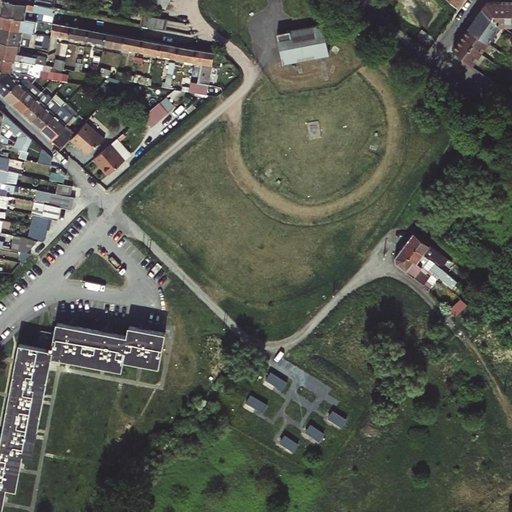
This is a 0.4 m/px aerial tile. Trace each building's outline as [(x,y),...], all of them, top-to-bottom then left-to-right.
[(50,7),(14,0),(2,0),(1,13),(42,20),(43,13),(53,15),(54,8),(50,7)] [(511,1),(486,2),(482,7),(501,25),(511,24),(511,1)] [(482,7),(468,27),(488,42),(501,25),(482,7)] [(140,12),(138,23),(163,28),(165,17),(140,12)] [(42,20),(1,13),(0,15),(0,25),(9,27),(9,30),(23,32),(24,24),(42,28),(41,33),(51,34),(52,34),(54,22),(42,20)] [(72,26),(54,22),(52,34),(69,37),(72,26)] [(276,32),(283,62),(329,54),(322,24),(276,32)] [(0,25),(0,40),(20,45),(21,41),(22,34),(23,32),(9,30),(9,27),(0,25)] [(88,29),(72,26),(69,37),(86,41),(88,29)] [(468,27),(453,48),(472,66),(488,42),(468,27)] [(106,32),(88,29),(86,41),(104,44),(106,32)] [(37,48),(49,50),(51,34),(41,33),(40,32),(39,35),(37,48)] [(124,35),(106,32),(104,44),(121,47),(124,35)] [(141,39),(124,35),(121,47),(139,51),(141,39)] [(141,39),(139,51),(157,54),(160,42),(141,39)] [(160,42),(157,54),(176,58),(179,45),(160,42)] [(20,47),(0,43),(0,55),(30,62),(46,65),(48,53),(37,50),(36,56),(19,52),(20,47)] [(179,45),(176,58),(193,61),(196,49),(179,45)] [(196,49),(193,61),(201,62),(197,82),(208,85),(215,52),(196,49)] [(0,55),(0,69),(27,75),(39,77),(42,78),(53,80),(57,80),(58,73),(28,67),(30,62),(0,55)] [(64,68),(66,60),(55,58),(53,66),(64,68)] [(171,90),(175,63),(169,62),(165,83),(163,83),(162,89),(171,90)] [(183,78),(190,79),(192,66),(184,65),(182,74),(184,74),(183,78)] [(116,74),(111,73),(112,70),(102,68),(101,73),(116,76),(116,74)] [(128,70),(119,68),(119,70),(118,75),(126,77),(128,70)] [(19,81),(21,82),(23,80),(23,79),(27,75),(0,69),(0,93),(5,98),(19,81)] [(491,71),(481,76),(486,83),(495,78),(491,71)] [(137,83),(143,85),(151,86),(152,80),(144,78),(137,77),(137,83)] [(13,106),(28,89),(21,82),(19,81),(5,98),(13,106)] [(37,98),(28,89),(13,106),(23,114),(37,98)] [(56,97),(60,101),(65,95),(61,91),(56,97)] [(50,92),(42,101),(46,106),(55,96),(50,92)] [(41,131),(61,109),(65,105),(60,101),(56,97),(55,96),(46,106),(32,122),(41,131)] [(32,122),(46,106),(42,101),(37,98),(23,114),(32,122)] [(144,118),(152,127),(170,113),(162,103),(144,118)] [(0,120),(3,121),(3,123),(9,129),(18,137),(14,142),(22,149),(19,157),(24,159),(33,160),(34,156),(29,155),(33,139),(0,109),(0,120)] [(51,140),(66,125),(71,118),(61,109),(41,131),(51,140)] [(0,120),(0,133),(0,134),(0,135),(0,137),(2,138),(3,137),(2,136),(9,129),(3,123),(3,121),(0,120)] [(76,134),(71,139),(87,155),(105,140),(86,123),(76,134)] [(71,139),(76,134),(66,125),(51,140),(61,150),(67,144),(71,139)] [(2,136),(3,137),(9,142),(12,144),(14,142),(18,137),(9,129),(2,136)] [(0,144),(8,146),(19,157),(22,149),(14,142),(12,144),(9,142),(3,137),(2,138),(0,137),(0,135),(0,134),(0,133),(0,144)] [(111,146),(94,160),(108,175),(125,161),(111,146)] [(39,162),(54,165),(55,160),(47,152),(39,162)] [(8,165),(9,158),(0,156),(0,170),(4,171),(5,164),(8,165)] [(51,172),(50,179),(66,182),(67,176),(51,172)] [(0,182),(0,195),(2,196),(3,188),(19,192),(20,186),(5,184),(0,182)] [(59,194),(73,197),(74,186),(61,184),(59,194)] [(73,197),(59,194),(32,189),(31,192),(36,192),(34,202),(63,207),(76,210),(78,198),(73,197)] [(0,195),(0,208),(7,210),(9,197),(2,196),(0,195)] [(63,207),(34,202),(32,215),(54,219),(61,220),(63,207)] [(0,220),(3,221),(11,223),(13,216),(0,213),(0,220)] [(54,219),(32,215),(30,227),(36,228),(50,231),(51,231),(54,219)] [(30,227),(27,239),(38,242),(41,242),(46,241),(50,231),(36,228),(30,227)] [(413,232),(406,241),(433,262),(437,257),(445,263),(449,259),(413,232)] [(27,239),(12,236),(10,249),(26,253),(38,242),(27,239)] [(399,250),(426,270),(427,268),(451,287),(456,281),(433,262),(406,241),(399,250)] [(430,273),(426,270),(399,250),(394,256),(394,262),(428,287),(431,282),(426,279),(430,273)] [(431,282),(435,277),(431,274),(430,273),(426,279),(431,282)] [(468,304),(461,299),(452,308),(459,314),(468,304)] [(56,333),(51,357),(121,370),(122,361),(157,368),(164,333),(129,327),(127,336),(58,323),(56,333)] [(31,455),(51,357),(56,333),(36,329),(33,347),(17,343),(0,427),(0,511),(1,511),(7,487),(16,489),(23,453),(31,455)]
